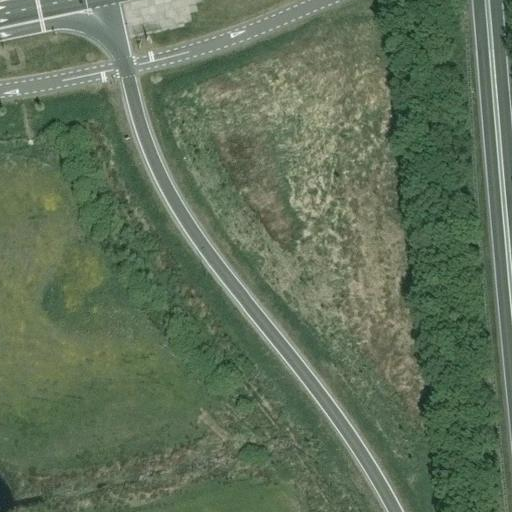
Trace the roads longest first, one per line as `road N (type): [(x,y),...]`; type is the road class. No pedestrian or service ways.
road 1 (trunk): [(124,68),(156,172),(200,247),(344,427),(393,511)]
road 2 (trunk): [(511,299),(486,0)]
road 3 (unclassified): [(124,68),(230,40),(332,0)]
road 4 (unclassified): [(0,93),(124,68)]
